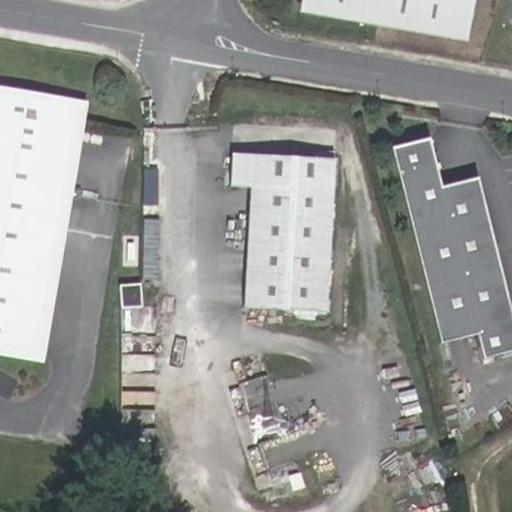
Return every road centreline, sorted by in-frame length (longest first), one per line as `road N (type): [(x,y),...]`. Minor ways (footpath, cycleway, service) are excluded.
road 1 (unclassified): [(189,36),(511,91)]
road 2 (unknown): [(0,402),(47,403),(65,385),(108,155)]
road 3 (residential): [(0,6),(189,36)]
